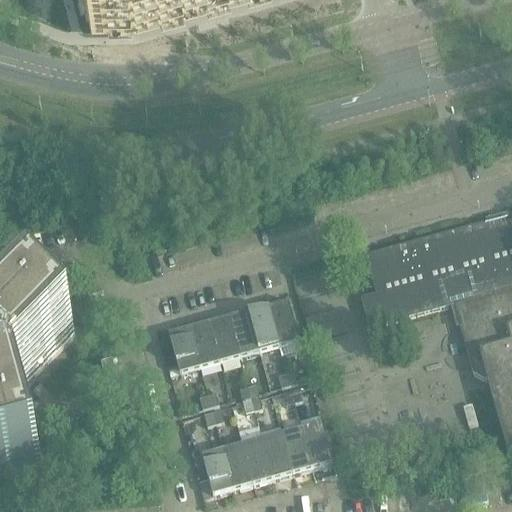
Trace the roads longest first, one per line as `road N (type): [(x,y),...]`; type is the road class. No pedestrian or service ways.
road 1 (tertiary): [(0,138),(97,156),(194,154),(403,97)]
road 2 (residential): [(511,185),(116,300)]
road 3 (tertiary): [(383,29),(155,86),(116,89),(4,64)]
road 4 (residential): [(168,511),(116,300)]
road 5 (residential): [(116,300),(101,254),(0,273)]
